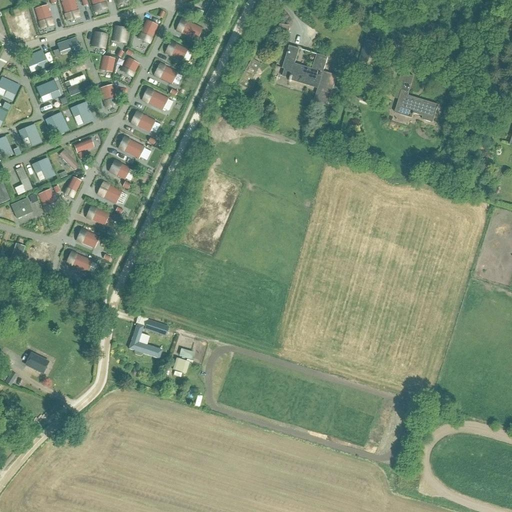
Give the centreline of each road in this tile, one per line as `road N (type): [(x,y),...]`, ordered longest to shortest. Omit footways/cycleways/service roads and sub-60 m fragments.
road 1 (track): [(252,0),(116,292),(100,386),(0,486)]
road 2 (track): [(511,436),(462,426),(433,437),(425,450),(437,488),(492,511)]
